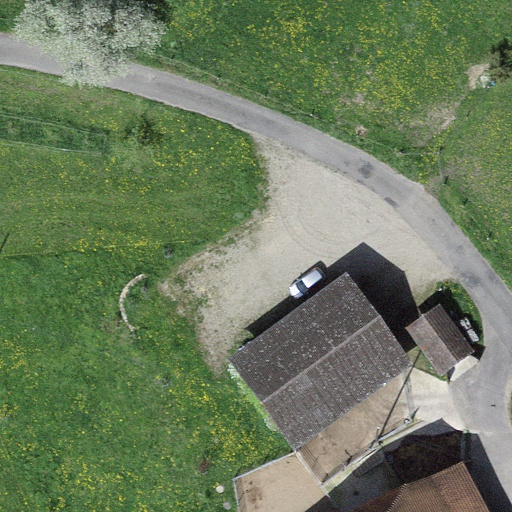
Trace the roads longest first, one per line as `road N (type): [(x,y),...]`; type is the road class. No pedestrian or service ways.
road 1 (residential): [(0,53),(147,84),(365,174),(483,289),(511,333)]
road 2 (track): [(511,335),(482,399),(491,448),(511,458)]
